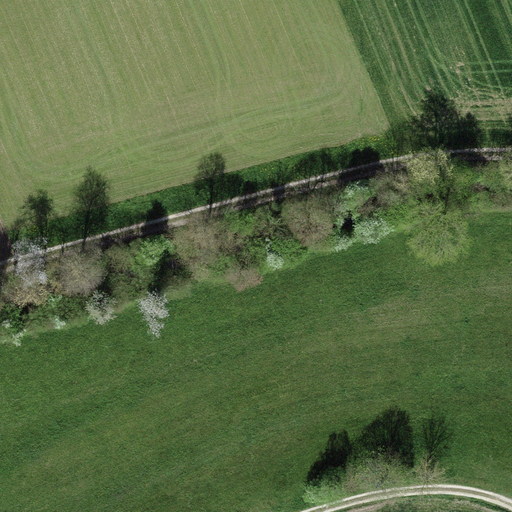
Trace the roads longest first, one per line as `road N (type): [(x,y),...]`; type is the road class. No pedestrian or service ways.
road 1 (track): [(511,155),(412,159),(0,266)]
road 2 (track): [(322,511),(420,489),(511,511)]
